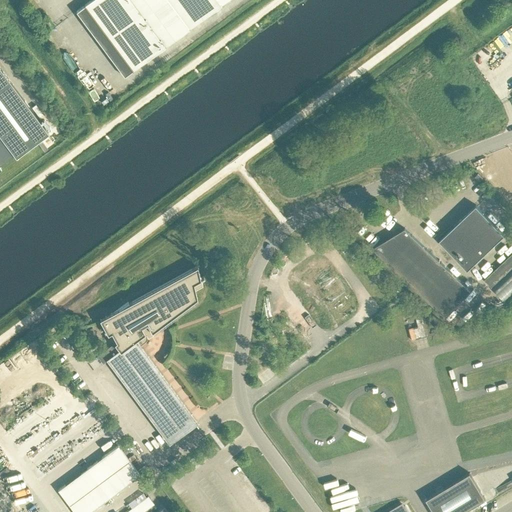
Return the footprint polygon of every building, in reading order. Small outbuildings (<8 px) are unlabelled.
[(89,0),(76,11),(124,76),(225,0),(89,0)] [(0,167),(1,167),(0,166),(0,163),(14,154),(15,156),(48,132),(0,67),(0,167)] [(439,239),(467,269),(504,234),(476,204),(439,239)] [(380,254),(445,316),(471,289),(405,227),(380,254)] [(511,251),(486,276),(493,283),(511,265),(511,251)] [(105,321),(101,322),(107,333),(111,331),(116,341),(114,342),(119,349),(107,359),(155,423),(181,404),(138,345),(144,341),(145,340),(145,339),(146,338),(146,337),(146,336),(146,335),(145,335),(145,333),(150,330),(151,331),(196,297),(194,288),(202,283),(201,278),(204,276),(203,276),(200,277),(200,273),(199,273),(197,265),(118,308),(107,316),(106,318),(105,320),(105,321)] [(509,277),(506,273),(495,282),(497,286),(509,277)] [(113,343),(97,355),(102,362),(107,359),(119,349),(114,342),(113,343)] [(86,468),(108,497),(139,474),(118,445),(86,468)] [(470,472),(426,498),(434,511),(462,511),(485,498),(470,472)] [(141,511),(155,503),(145,488),(129,500),(133,506),(124,511),(141,511)]
